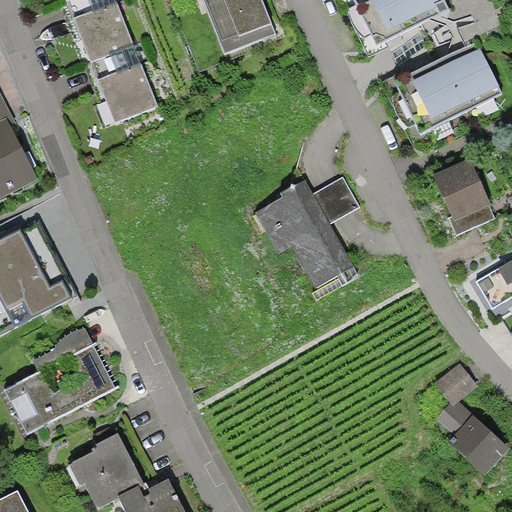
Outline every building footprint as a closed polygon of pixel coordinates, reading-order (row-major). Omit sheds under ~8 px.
[(64,0),(116,125),(159,108),(141,63),(152,59),(146,43),(135,48),(117,4),(127,0),(64,0)] [(196,0),(198,4),(205,1),(226,54),(277,34),(263,0),(196,0)] [(450,12),(444,0),(354,0),(377,48),(433,20),(450,12)] [(504,92),(478,41),(449,56),(397,83),(423,134),(504,92)] [(0,94),(0,199),(36,181),(27,164),(9,127),(15,124),(0,94)] [(491,206),(471,162),(436,178),(453,217),(450,219),(457,236),(497,218),(491,206)] [(344,179),(315,195),(332,225),(360,208),(344,179)] [(306,180),(280,195),(282,198),(255,214),(280,257),(291,250),(314,290),(356,267),(332,225),(315,195),(306,180)] [(0,334),(76,296),(39,222),(0,241),(0,334)] [(511,261),(498,270),(511,293),(511,261)] [(121,387),(98,343),(4,392),(28,436),(49,425),(121,387)] [(462,365),(436,385),(451,405),(453,407),(459,403),(479,387),(462,365)] [(449,444),(485,476),(510,449),(459,403),(453,407),(451,405),(438,419),(457,436),(449,444)] [(149,492),(119,435),(91,450),(93,454),(69,466),(81,488),(84,486),(98,511),(119,500),(125,511),(184,511),(168,481),(149,492)] [(28,511),(19,494),(0,503),(0,511),(28,511)]
